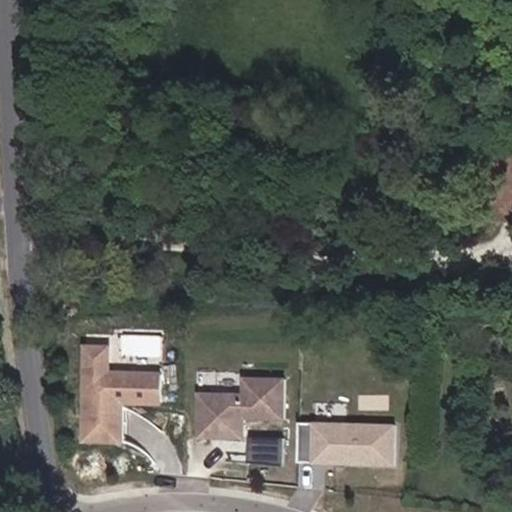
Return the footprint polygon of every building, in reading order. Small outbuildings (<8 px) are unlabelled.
[(511,221),(511,152),(498,152),(495,221),(511,221)] [(119,353),(94,352),(92,448),(131,448),(132,408),(139,408),(139,405),(144,405),(144,408),(169,409),(170,379),(118,378),(119,353)] [(252,400),(208,399),(207,444),(252,445),(253,424),(291,425),(292,385),(252,384),(252,400)] [(401,431),(306,430),(305,470),(401,472),(401,431)] [(290,445),(256,442),(254,468),(288,471),(290,445)]
